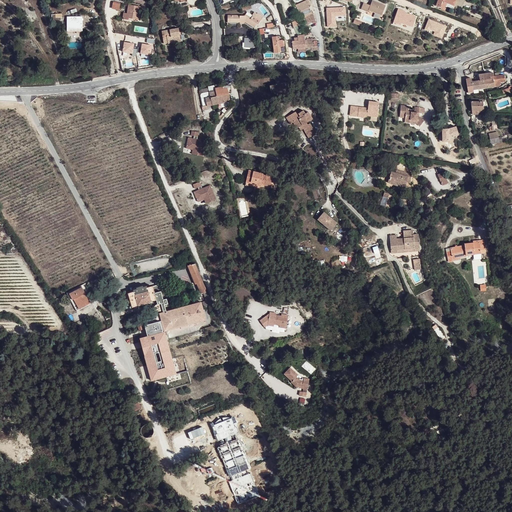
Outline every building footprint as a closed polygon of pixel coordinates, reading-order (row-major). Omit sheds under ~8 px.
[(309,0),(307,0),(300,3),(301,3),(302,14),(304,18),(313,14),(309,5),(311,4),(309,0)] [(454,6),(456,0),(438,0),(436,5),(445,9),(447,3),(454,6)] [(371,6),(364,3),(362,9),(369,12),(370,10),(383,16),(387,6),(374,1),(371,6)] [(129,18),(139,20),(141,6),(129,5),(127,13),(124,13),(123,17),(124,18),(124,19),(129,20),(129,18)] [(326,7),(327,27),(336,26),(336,16),(346,16),(345,7),(326,7)] [(398,9),(394,22),(401,25),(401,24),(413,27),(417,16),(405,12),(405,11),(398,9)] [(263,16),(257,12),(255,16),(253,15),(247,11),(244,16),(228,15),(228,22),(244,22),(254,28),(257,23),(258,24),(263,16)] [(313,14),(304,18),(307,26),(317,22),(313,14)] [(67,31),(82,31),(82,16),(67,16),(67,31)] [(429,20),(425,29),(435,32),(434,35),(442,39),(447,27),(429,20)] [(168,41),(180,39),(178,28),(162,31),(164,43),(168,43),(168,41)] [(293,49),(298,48),(306,48),(305,39),(304,37),(295,38),(295,41),(293,41),(293,49)] [(287,53),(285,40),(279,41),(279,38),(274,39),(275,41),(277,53),(281,53),(287,53)] [(305,39),(306,48),(313,47),(314,51),(316,51),(316,47),(318,47),(317,41),(312,41),(312,38),(307,38),(307,39),(305,39)] [(124,41),(122,52),(133,54),(132,56),(136,56),(137,49),(133,49),(134,43),(124,41)] [(142,44),(141,53),(151,55),(152,45),(142,44)] [(287,76),(287,74),(275,76),(276,84),(270,85),(272,93),(290,89),(287,76)] [(495,76),(494,76),(491,76),(491,79),(484,80),(485,88),(486,88),(499,86),(501,84),(500,81),(505,80),(504,74),(503,74),(495,76)] [(480,81),(478,81),(472,82),(473,90),(485,88),(484,80),(480,81)] [(216,89),(216,91),(217,96),(229,94),(228,88),(230,88),(230,86),(216,89)] [(216,89),(215,87),(209,89),(210,93),(202,94),(204,106),(207,106),(218,104),(217,96),(216,91),(216,89)] [(217,96),(218,104),(230,101),(229,94),(217,96)] [(482,100),(470,102),(471,114),(484,113),(482,100)] [(367,107),(350,106),(349,115),(363,117),(363,114),(366,114),(366,115),(377,116),(378,101),(367,101),(367,107)] [(408,105),(400,104),(400,116),(405,116),(405,118),(410,118),(410,120),(417,120),(421,123),(425,118),(419,115),(417,115),(417,111),(420,111),(424,112),(424,106),(414,105),(414,111),(408,110),(408,105)] [(306,128),(304,128),(304,130),(309,138),(317,134),(310,123),(308,124),(307,123),(313,119),(308,112),(305,114),(304,111),(297,114),(296,112),(291,115),(295,122),(294,122),(297,129),(300,127),(304,125),(306,128)] [(291,124),(294,122),(295,122),(291,115),(286,117),(291,124)] [(189,139),(187,147),(195,149),(194,155),(203,157),(206,142),(197,140),(199,133),(192,132),(191,136),(194,137),(194,140),(189,139)] [(401,187),(405,188),(407,183),(411,183),(411,178),(412,174),(397,169),(396,173),(392,172),(388,182),(401,187)] [(261,174),(249,171),(247,180),(252,181),(251,183),(256,184),(261,186),(262,185),(263,182),(273,185),(274,178),(265,176),(261,174)] [(444,172),(438,175),(443,185),(448,183),(444,172)] [(255,188),(256,184),(251,183),(252,181),(247,180),(245,185),(255,188)] [(194,192),(197,201),(206,197),(208,203),(216,200),(211,186),(202,189),(200,182),(193,185),(195,189),(198,188),(199,190),(194,192)] [(337,224),(323,213),(317,220),(330,231),(337,224)] [(398,235),(391,235),(392,253),(399,253),(399,250),(415,249),(415,252),(421,252),(420,235),(415,235),(415,231),(412,231),(413,236),(406,236),(406,239),(398,239),(398,235)] [(484,240),(479,240),(479,242),(473,243),(465,244),(465,246),(451,248),(451,252),(447,252),(449,262),(453,261),(453,259),(460,258),(466,256),(466,255),(481,254),(480,250),(485,250),(484,240)] [(207,292),(195,264),(188,266),(195,284),(197,284),(201,294),(207,292)] [(155,293),(153,287),(148,289),(147,287),(144,288),(143,286),(137,288),(137,289),(133,290),(134,293),(129,294),(130,299),(125,300),(126,305),(122,306),(123,310),(125,310),(133,308),(132,307),(138,306),(151,302),(151,301),(157,300),(158,305),(154,306),(158,319),(145,322),(149,336),(141,339),(154,381),(179,374),(166,331),(189,324),(184,307),(167,312),(165,305),(169,304),(167,299),(164,300),(161,292),(155,293)] [(84,294),(81,288),(70,294),(73,300),(74,299),(80,309),(90,303),(85,293),(84,294)] [(202,302),(184,307),(189,324),(207,319),(202,302)] [(266,316),(260,320),(265,327),(268,325),(268,322),(274,323),(274,324),(280,325),(279,327),(286,328),(288,315),(282,314),(281,316),(275,315),(276,313),(270,312),(269,317),(266,316)] [(290,367),(284,374),(291,381),(291,382),(296,386),(302,388),(303,389),(303,392),(300,391),(299,395),(305,397),(308,383),(303,382),(304,381),(299,380),(296,377),(298,375),(290,367)]
